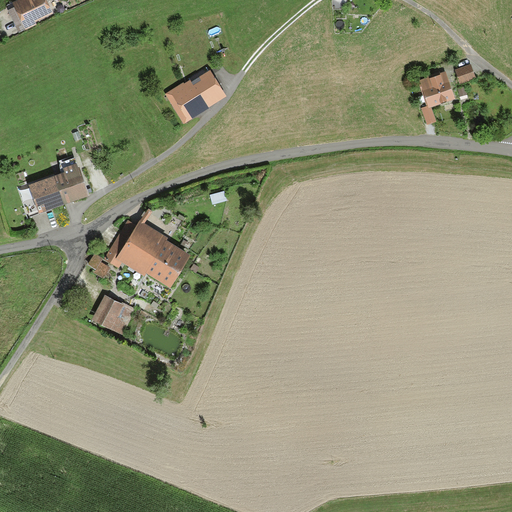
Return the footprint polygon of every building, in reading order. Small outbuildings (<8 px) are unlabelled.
[(52,15),(44,0),(33,0),(14,10),(24,29),(52,15)] [(470,65),(455,70),(459,81),(474,76),(470,65)] [(205,71),(166,95),(182,122),(221,98),(205,71)] [(451,95),(442,72),(417,81),(426,104),(451,95)] [(429,109),(422,111),(426,122),(433,120),(429,109)] [(67,173),(30,186),(39,211),(87,195),(76,162),(65,166),(67,173)] [(171,295),(193,259),(142,228),(139,233),(128,226),(106,262),(117,268),(120,263),(171,295)] [(130,311),(104,299),(92,324),(118,336),(130,311)]
